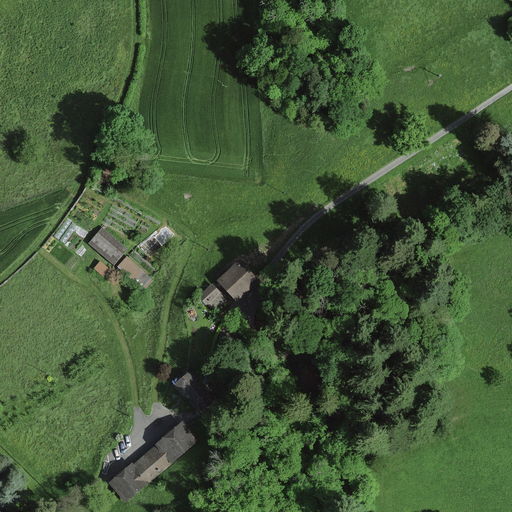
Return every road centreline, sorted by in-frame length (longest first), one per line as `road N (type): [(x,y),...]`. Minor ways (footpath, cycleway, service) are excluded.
road 1 (track): [(511,86),(304,228),(270,264),(254,316),(218,356),(214,391)]
road 2 (track): [(0,280),(36,245),(91,166),(134,39),(133,0)]
